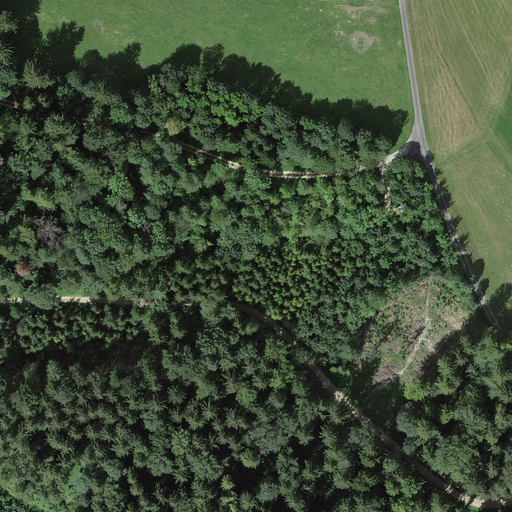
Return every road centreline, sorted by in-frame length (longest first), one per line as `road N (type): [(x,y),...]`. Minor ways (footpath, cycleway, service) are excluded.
road 1 (track): [(0,298),(162,299),(255,312),(442,482),(470,497),(511,498)]
road 2 (track): [(420,145),(364,168),(279,175),(0,102)]
road 3 (track): [(57,298),(120,265),(354,231),(389,211),(388,159)]
road 4 (track): [(511,352),(454,237),(420,145),(401,0)]
